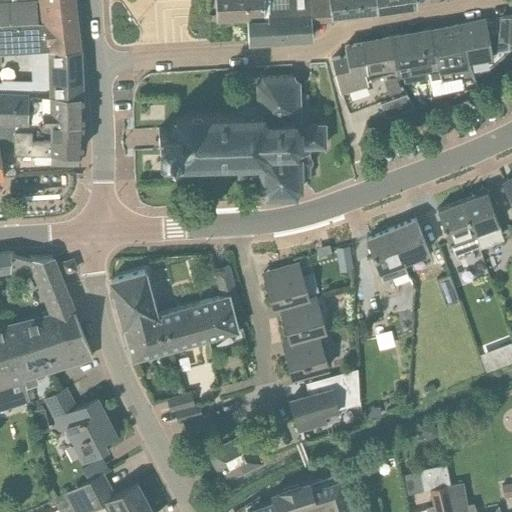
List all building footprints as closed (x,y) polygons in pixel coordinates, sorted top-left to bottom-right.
[(0,0),(0,49),(3,49),(29,48),(79,45),(73,0),(0,0)] [(215,0),(216,19),(234,18),(246,17),(266,18),(267,0),(215,0)] [(311,19),(328,17),(325,0),(287,0),(289,8),(268,9),(268,0),(267,0),(266,18),(246,17),(248,42),(312,38),(311,19)] [(332,16),(333,16),(372,12),(370,0),(325,0),(328,17),(332,17),(332,16)] [(415,0),(370,0),(372,12),(377,11),(381,10),(416,5),(415,0)] [(502,39),(511,39),(511,15),(454,26),(464,53),(468,64),(474,81),(504,56),(501,53),(502,39)] [(429,30),(438,68),(442,85),(471,80),(468,64),(464,53),(454,26),(430,31),(430,30),(429,30)] [(389,38),(394,64),(398,78),(427,71),(438,68),(429,30),(429,31),(419,33),(419,32),(417,32),(417,33),(409,34),(403,35),(391,37),(390,37),(390,38),(389,38)] [(367,71),(380,68),(394,64),(389,38),(361,43),(367,71)] [(366,83),(364,72),(367,71),(361,43),(358,44),(344,46),(346,55),(338,57),(331,59),(336,77),(340,90),(366,83)] [(29,48),(31,80),(18,80),(18,93),(81,95),(79,49),(79,45),(29,48)] [(298,96),(298,89),(298,82),(296,82),(295,81),(294,81),(293,80),(293,79),(292,78),(292,77),(292,76),(262,76),(262,78),(261,79),(261,80),(260,81),(259,82),(258,83),(257,83),(256,83),(257,97),(236,98),(236,114),(176,116),(176,118),(175,119),(175,120),(174,120),(173,122),(172,122),(170,123),(170,129),(167,129),(158,129),(159,150),(170,150),(170,156),(172,156),(173,157),(174,158),(175,159),(176,160),(176,161),(177,162),(237,161),(238,177),(259,176),(259,190),(261,191),(262,191),(263,192),(264,193),(264,194),(265,195),(265,196),(265,197),(295,196),(295,194),(296,193),(296,192),(297,191),(298,191),(299,190),(301,189),(300,175),(308,175),(308,166),(309,165),(310,164),(310,163),(311,162),(311,161),(310,160),(310,159),(309,158),(308,158),(307,147),(324,146),(324,124),(306,124),(306,113),(307,112),(308,111),(308,110),(308,108),(307,106),(306,106),(306,105),(305,96),(298,96)] [(400,90),(396,76),(382,80),(387,94),(400,90)] [(0,131),(14,132),(14,122),(28,122),(28,120),(82,121),(81,95),(18,93),(0,92),(0,131)] [(380,103),(385,118),(414,107),(406,93),(380,103)] [(14,132),(0,131),(0,147),(0,148),(0,146),(0,142),(14,143),(14,152),(50,152),(50,165),(78,165),(79,152),(80,152),(81,129),(82,121),(28,120),(28,122),(14,122),(14,132)] [(511,200),(511,176),(502,181),(511,200)] [(30,204),(62,203),(61,181),(29,183),(30,204)] [(479,245),(480,247),(503,239),(499,228),(500,228),(498,223),(499,223),(485,188),(480,190),(481,193),(463,200),(479,245)] [(454,254),(479,245),(463,200),(437,209),(448,241),(449,241),(454,254)] [(404,259),(427,249),(415,219),(391,229),(404,259)] [(366,239),(372,256),(366,258),(372,272),(404,259),(391,229),(366,239)] [(348,248),(335,250),(336,258),(349,256),(348,248)] [(0,253),(0,271),(10,270),(9,252),(0,253)] [(409,267),(432,262),(430,253),(407,259),(409,267)] [(24,379),(26,391),(39,387),(35,376),(92,356),(51,256),(32,257),(48,312),(0,324),(0,346),(19,345),(28,378),(24,379)] [(76,269),(73,260),(61,263),(65,273),(76,269)] [(307,299),(298,263),(270,271),(273,282),(266,284),(273,308),(287,305),(307,299)] [(220,295),(236,291),(229,266),(214,270),(220,295)] [(121,321),(156,313),(144,270),(110,279),(114,294),(117,305),(118,309),(121,321)] [(458,301),(449,275),(436,279),(446,306),(447,305),(456,302),(458,301)] [(231,301),(238,299),(236,291),(220,295),(220,296),(199,302),(209,338),(239,330),(231,301)] [(289,341),(319,333),(325,331),(316,296),(307,299),(287,305),(290,315),(283,317),(289,341)] [(167,350),(209,338),(199,302),(156,313),(167,350)] [(131,359),(150,354),(167,350),(156,313),(121,321),(131,359)] [(292,378),(329,368),(319,333),(289,341),(292,352),(286,354),(292,378)] [(511,361),(511,350),(509,344),(499,349),(505,364),(511,361)] [(26,391),(24,379),(28,378),(19,345),(0,346),(0,410),(29,402),(26,391)] [(359,403),(357,368),(312,381),(316,392),(290,399),(298,428),(325,421),(323,413),(359,403)] [(423,388),(426,396),(437,392),(434,384),(423,388)] [(96,397),(78,406),(68,386),(45,399),(61,430),(66,427),(84,459),(106,447),(102,441),(115,434),(96,397)] [(174,410),(194,405),(191,393),(167,399),(170,411),(174,410)] [(31,407),(38,434),(50,431),(44,408),(43,409),(42,404),(31,407)] [(183,421),(202,416),(199,404),(194,405),(174,410),(177,423),(183,421)] [(368,407),(368,417),(380,416),(380,407),(368,407)] [(186,434),(211,427),(207,415),(202,416),(183,421),(186,434)] [(439,436),(434,424),(421,429),(426,441),(439,436)] [(245,435),(210,453),(223,480),(263,460),(259,452),(255,454),(245,435)] [(373,491),(364,461),(347,466),(355,496),(373,491)] [(419,469),(423,491),(429,490),(433,507),(425,508),(425,511),(453,511),(452,507),(448,485),(444,465),(419,469)] [(66,492),(76,511),(85,511),(106,500),(112,511),(152,511),(136,482),(119,492),(115,494),(102,471),(66,492)] [(348,511),(339,480),(276,500),(274,493),(271,494),(273,501),(261,505),(258,499),(237,511),(348,511)] [(448,485),(452,507),(467,504),(463,482),(448,485)] [(511,482),(501,484),(503,498),(511,497),(511,482)]
